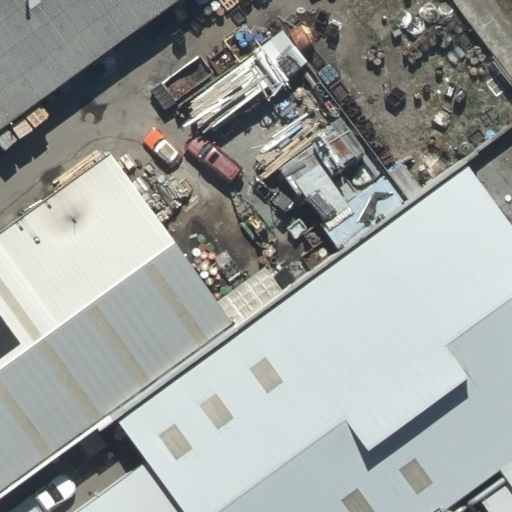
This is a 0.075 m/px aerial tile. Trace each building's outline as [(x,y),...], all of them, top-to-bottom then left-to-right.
[(0,0),(0,144),(202,0),(0,0)] [(256,24),(265,37),(187,97),(209,125),(263,83),(273,97),(289,84),(283,76),(308,57),(283,25),(280,26),(270,13),(256,24)] [(0,439),(99,368),(227,276),(108,113),(0,191),(0,439)] [(511,400),(511,214),(443,120),(227,276),(99,368),(131,412),(0,506),(0,511),(356,511),(399,482),(511,400)] [(420,511),(399,482),(356,511),(420,511)]
